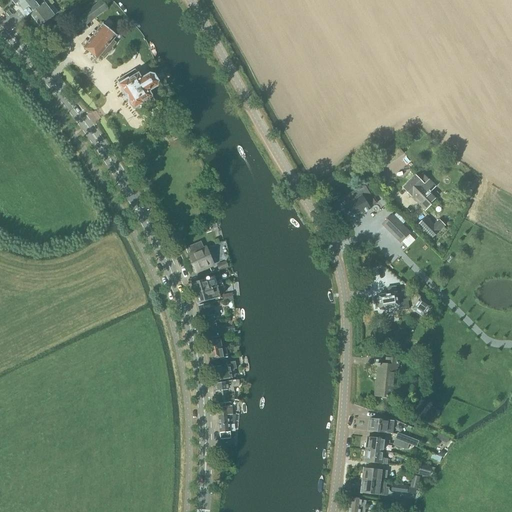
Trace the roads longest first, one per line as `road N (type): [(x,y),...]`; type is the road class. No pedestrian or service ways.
road 1 (tertiary): [(332,511),(348,357),(339,271),(327,235),(192,0)]
road 2 (secondary): [(205,511),(207,418),(186,304),(133,192),(0,23)]
